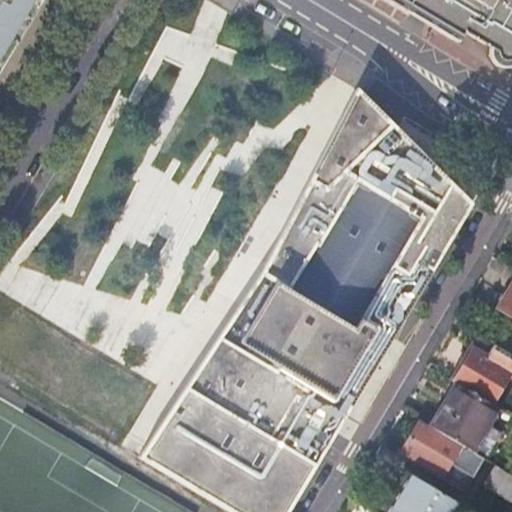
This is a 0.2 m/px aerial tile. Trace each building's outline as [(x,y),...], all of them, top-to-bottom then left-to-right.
[(0,0),(0,55),(7,44),(13,48),(41,0),(0,0)] [(386,0),(404,10),(408,4),(409,0),(386,0)] [(511,0),(409,0),(408,4),(404,10),(418,19),(457,42),(461,35),(462,33),(482,45),(483,44),(485,45),(487,43),(490,45),(490,54),(493,62),(499,67),(503,69),(509,69),(511,67),(511,0)] [(202,348),(137,458),(228,511),(284,511),(471,206),(434,168),(354,90),(256,256),(202,348)] [(511,283),(497,308),(511,316),(511,283)] [(511,355),(494,344),(486,357),(469,347),(450,379),(457,383),(491,403),(507,376),(511,378),(511,355)] [(491,403),(457,383),(431,427),(461,445),(471,450),(484,428),(496,406),(491,403)] [(431,427),(419,420),(400,451),(464,492),(484,458),(471,450),(461,445),(431,427)] [(498,437),(484,428),(471,450),(485,459),(498,437)] [(511,502),(511,474),(495,465),(482,485),(511,502)] [(454,511),(459,504),(408,474),(384,511),(454,511)]
